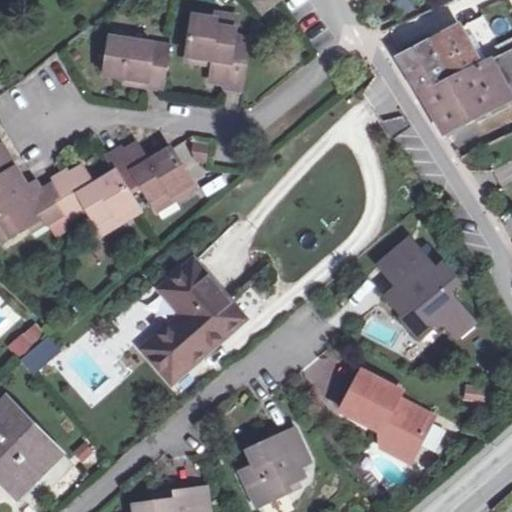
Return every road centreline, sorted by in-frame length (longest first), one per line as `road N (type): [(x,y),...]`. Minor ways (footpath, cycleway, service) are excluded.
road 1 (residential): [(360,40),(318,68),(266,121),(237,129),(43,114)]
road 2 (residential): [(76,511),(317,319)]
road 3 (unclassified): [(511,274),(399,84),(360,40)]
